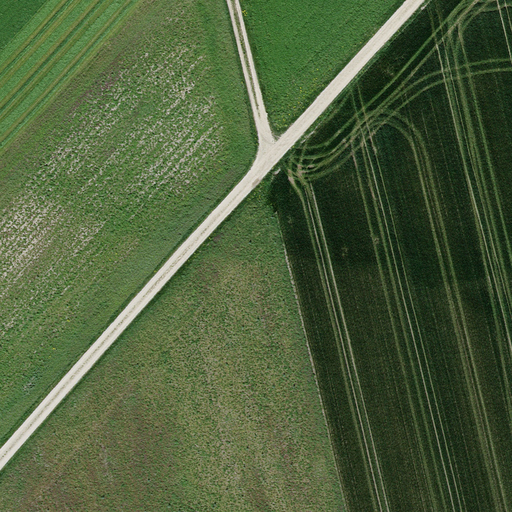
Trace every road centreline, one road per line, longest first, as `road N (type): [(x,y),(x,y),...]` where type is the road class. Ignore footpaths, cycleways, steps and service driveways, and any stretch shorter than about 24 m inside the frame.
road 1 (track): [(0,458),(417,0)]
road 2 (track): [(230,0),(269,163)]
